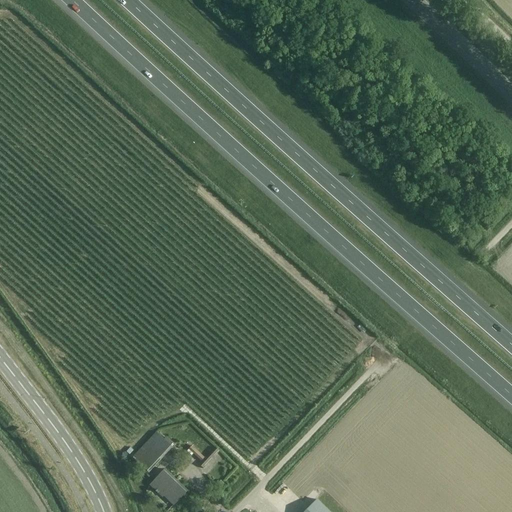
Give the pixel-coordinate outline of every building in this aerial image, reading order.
[(148,473),(172,448),(156,433),(132,458),(148,473)] [(204,458),(192,446),(189,450),(201,461),(204,458)] [(216,448),(200,465),(204,469),(219,451),(216,448)] [(174,505),(187,491),(165,470),(150,486),(156,491),(155,492),(157,494),(158,493),(161,496),(163,494),(174,505)] [(328,511),(317,500),(305,511),(328,511)]
